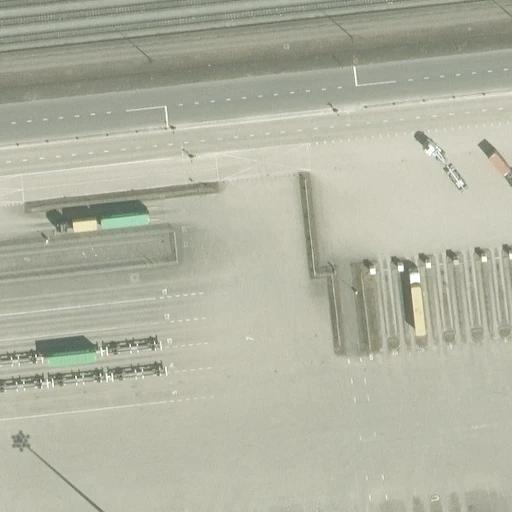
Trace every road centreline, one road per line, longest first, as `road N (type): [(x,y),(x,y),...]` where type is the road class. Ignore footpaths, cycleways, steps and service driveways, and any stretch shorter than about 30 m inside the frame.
road 1 (unknown): [(137,508),(235,382),(287,286),(352,127)]
road 2 (unknown): [(137,508),(247,498),(511,447)]
